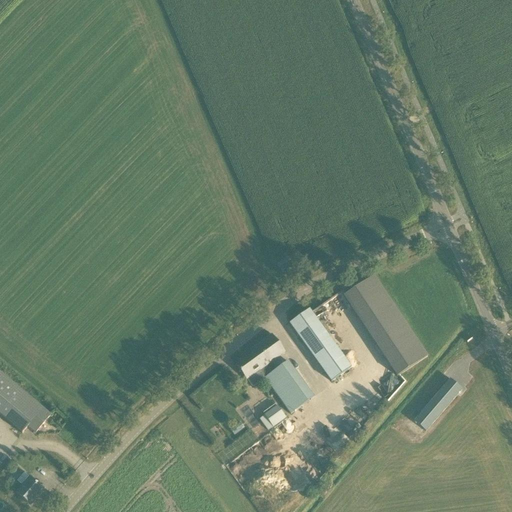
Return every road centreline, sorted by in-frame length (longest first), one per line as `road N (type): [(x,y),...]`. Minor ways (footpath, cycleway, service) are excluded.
road 1 (unclassified): [(65,511),(268,316),(316,284),(447,227)]
road 2 (unclassified): [(447,227),(354,0)]
